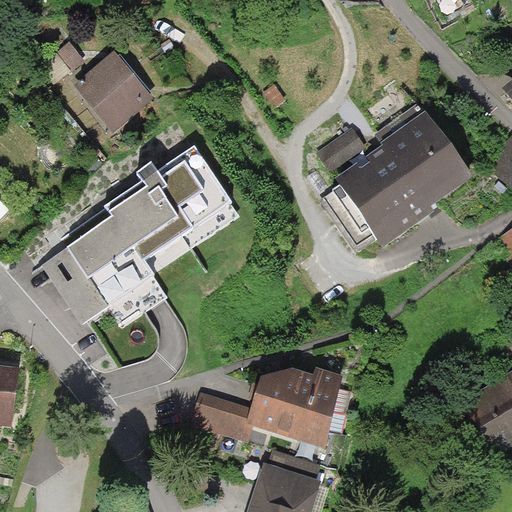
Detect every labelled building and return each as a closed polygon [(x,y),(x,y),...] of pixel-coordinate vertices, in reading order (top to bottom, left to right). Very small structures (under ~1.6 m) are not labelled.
[(70,42),(40,66),(55,85),(85,61),(70,42)] [(114,53),(74,86),(114,134),(154,101),(114,53)] [(511,81),(503,89),(511,100),(511,81)] [(383,246),(475,179),(425,111),(381,144),(382,146),(334,180),(383,246)] [(351,127),(319,150),(332,168),(364,145),(351,127)] [(511,136),(486,167),(511,189),(511,136)] [(62,254),(43,266),(84,327),(110,309),(124,329),(166,300),(151,278),(243,216),(196,147),(157,173),(152,166),(137,176),(143,184),(55,244),(62,254)] [(511,230),(501,237),(511,255),(506,259),(511,267),(511,230)] [(0,427),(12,429),(19,369),(0,367),(0,427)] [(323,449),(344,379),(316,370),(314,377),(293,370),(261,379),(252,409),(247,426),(254,428),(323,449)] [(511,373),(462,401),(493,458),(511,448),(511,373)] [(247,426),(252,409),(201,393),(190,426),(249,444),(254,428),(247,426)] [(273,450),(268,466),(317,481),(321,465),(273,450)] [(264,464),(248,511),(313,511),(322,483),(317,481),(268,466),(264,464)] [(150,511),(147,499),(105,511),(150,511)]
